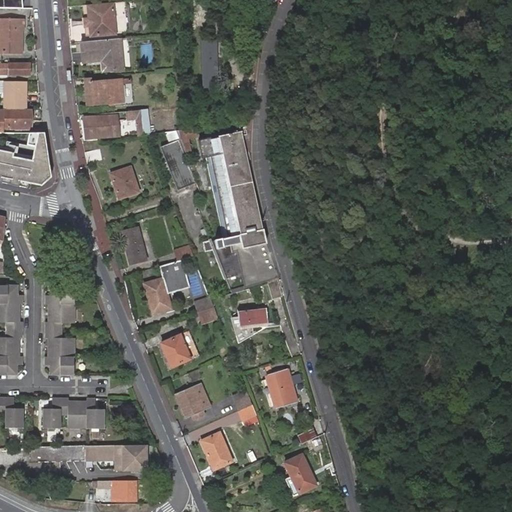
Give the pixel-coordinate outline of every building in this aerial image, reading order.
[(115,34),(112,3),(86,5),(89,36),(115,34)] [(22,27),(22,19),(0,18),(0,53),(20,54),(20,27),(22,27)] [(120,45),(119,38),(81,42),(83,61),(100,60),(103,60),(104,71),(122,69),(121,59),(118,56),(117,49),(120,45)] [(0,74),(28,75),(28,62),(0,61),(0,74)] [(121,79),(89,82),(91,102),(123,100),(121,79)] [(26,108),(27,80),(5,80),(4,108),(9,108),(26,108)] [(0,131),(2,131),(2,126),(11,126),(29,127),(30,108),(26,108),(9,108),(4,108),(0,107),(0,131)] [(140,108),(136,109),(139,136),(144,136),(140,108)] [(111,134),(109,114),(81,118),(84,138),(111,134)] [(116,114),(109,114),(111,134),(118,133),(116,114)] [(127,121),(129,133),(136,132),(135,120),(127,121)] [(199,134),(197,126),(177,133),(179,139),(160,147),(177,191),(196,183),(181,143),(188,141),(187,138),(199,134)] [(241,131),(198,140),(201,156),(205,155),(222,237),(219,238),(218,237),(211,239),(210,236),(207,237),(208,239),(202,240),(204,250),(212,249),(224,278),(243,275),(238,248),(264,243),(241,131)] [(43,132),(29,132),(28,143),(34,143),(45,144),(43,132)] [(45,144),(34,143),(31,157),(11,153),(10,156),(31,160),(30,162),(43,165),(45,156),(42,155),(45,144)] [(11,153),(0,150),(0,178),(40,187),(42,176),(45,177),(48,166),(43,165),(30,162),(31,160),(10,156),(11,153)] [(85,153),(87,161),(102,158),(100,150),(85,153)] [(125,191),(126,195),(136,192),(129,168),(109,174),(112,184),(115,194),(125,191)] [(139,230),(119,236),(127,262),(148,256),(139,230)] [(177,259),(192,254),(188,244),(173,249),(177,259)] [(158,305),(159,309),(169,306),(165,293),(187,286),(179,259),(157,266),(159,275),(141,281),(149,308),(158,305)] [(279,297),(275,281),(265,284),(269,300),(279,297)] [(0,336),(0,372),(17,373),(17,364),(21,363),(21,355),(18,355),(19,337),(22,337),(22,321),(19,321),(19,302),(22,302),(22,294),(17,294),(17,284),(0,284),(0,321),(5,322),(5,337),(0,336)] [(73,285),(49,284),(49,294),(44,294),(44,302),(47,302),(47,321),(44,321),(44,337),(47,337),(47,355),(44,355),(44,364),(48,364),(48,373),(72,373),(72,337),(60,337),(60,322),(73,322),(73,285)] [(212,307),(209,299),(208,296),(193,301),(197,312),(212,307)] [(216,316),(212,307),(197,312),(200,321),(216,316)] [(265,311),(237,314),(238,323),(233,324),(240,340),(251,335),(250,326),(267,325),(265,311)] [(189,332),(161,343),(171,368),(199,357),(189,332)] [(268,375),(269,380),(273,397),(277,409),(298,404),(288,370),(268,375)] [(273,397),(269,380),(262,381),(267,398),(273,397)] [(194,384),(175,393),(185,418),(193,414),(195,418),(205,414),(203,409),(204,409),(194,384)] [(229,396),(231,402),(247,395),(244,389),(229,396)] [(231,402),(236,411),(250,405),(247,395),(231,402)] [(0,415),(4,416),(4,427),(23,427),(23,407),(13,407),(14,397),(0,396),(0,415)] [(42,408),(41,427),(61,427),(61,414),(68,414),(67,426),(85,427),(104,428),(105,409),(95,408),(95,398),(86,398),(86,401),(69,400),(69,398),(52,397),(52,408),(42,408)] [(240,422),(255,416),(250,405),(236,411),(240,422)] [(301,444),(316,437),(312,428),(297,436),(301,444)] [(219,463),(221,466),(231,462),(218,433),(200,440),(211,466),(219,463)] [(67,446),(30,446),(31,461),(85,462),(85,446),(85,445),(81,445),(67,446)] [(115,462),(114,445),(85,446),(85,462),(115,462)] [(145,445),(114,445),(115,462),(115,469),(146,469),(145,445)] [(301,456),(284,463),(296,491),(313,483),(301,456)] [(135,501),(134,480),(112,480),(112,485),(112,501),(135,501)]
